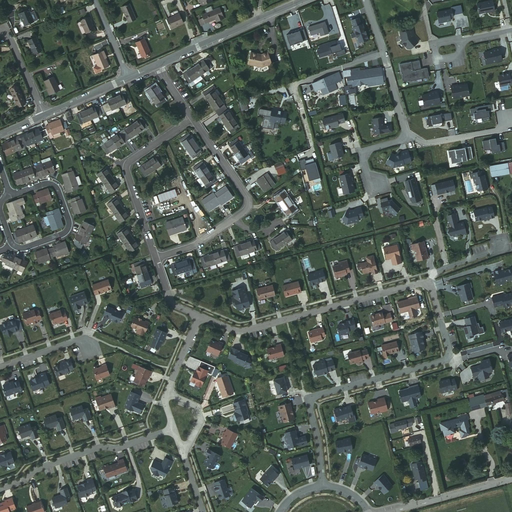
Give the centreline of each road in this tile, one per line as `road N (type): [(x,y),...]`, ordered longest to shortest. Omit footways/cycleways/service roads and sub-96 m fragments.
road 1 (residential): [(427,283),(448,355),(311,396),(321,486)]
road 2 (residential): [(197,316),(248,328),(427,283)]
road 3 (residential): [(191,118),(247,202),(195,243),(154,256)]
road 4 (residential): [(0,489),(39,465),(172,427)]
road 5 (residential): [(154,256),(125,166),(191,118)]
road 6 (tertiary): [(304,0),(156,65)]
road 7 (residential): [(12,244),(64,232),(68,220),(47,183),(10,195)]
road 8 (residential): [(405,133),(365,0)]
road 9 (unclassified): [(391,511),(511,480)]
